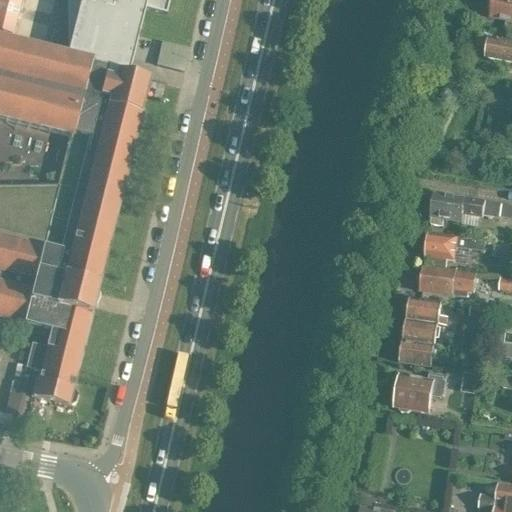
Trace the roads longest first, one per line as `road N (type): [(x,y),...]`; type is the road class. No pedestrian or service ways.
road 1 (residential): [(312,511),(440,0)]
road 2 (primary): [(152,511),(276,0)]
road 3 (unclassified): [(220,0),(114,451),(88,482)]
